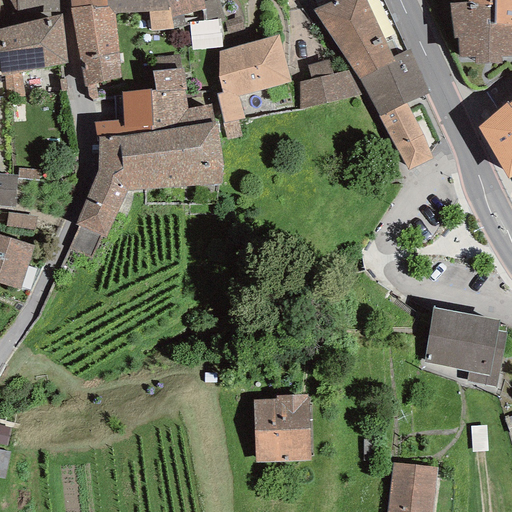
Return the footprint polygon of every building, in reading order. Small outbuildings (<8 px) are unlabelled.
[(9,0),(16,12),(60,11),(59,0),(9,0)] [(106,0),(107,7),(114,14),(148,12),(151,31),(173,29),(170,7),(167,8),(166,0),(106,0)] [(166,0),(167,8),(170,7),(173,29),(189,25),(189,23),(203,21),(201,10),(205,9),(203,0),(166,0)] [(365,0),(334,0),(313,10),(358,79),(394,62),(392,57),(365,0)] [(468,1),(449,4),(453,38),(458,39),(458,57),(474,58),(475,64),(501,64),(502,57),(511,56),(511,0),(494,0),(494,5),(478,5),(468,1)] [(118,54),(114,14),(107,7),(91,8),(91,5),(70,7),(80,63),(118,54)] [(67,63),(62,14),(0,29),(0,67),(1,77),(5,76),(21,72),(67,63)] [(244,30),(240,16),(224,20),(228,34),(244,30)] [(222,47),(219,19),(203,21),(189,23),(189,25),(192,50),(222,47)] [(216,94),(224,123),(244,118),(238,96),(291,82),(279,35),(218,52),(218,77),(222,93),(216,94)] [(406,104),(429,93),(409,49),(392,57),(394,62),(358,79),(378,116),(406,104)] [(80,63),(84,87),(86,86),(88,96),(93,99),(122,94),(121,92),(121,77),(118,54),(80,63)] [(180,68),(179,55),(153,58),(155,71),(180,68)] [(329,60),(307,66),(311,80),(332,74),(329,60)] [(155,71),(152,71),(156,91),(150,92),(152,132),(160,131),(214,122),(211,104),(187,109),(184,90),(186,90),(183,68),(180,68),(155,71)] [(298,82),(299,110),(362,94),(348,70),(332,74),(311,80),(298,82)] [(7,98),(24,97),(21,72),(5,76),(7,98)] [(150,92),(150,89),(121,92),(122,94),(122,119),(94,123),(97,137),(152,132),(150,92)] [(478,127),(508,179),(511,175),(511,102),(509,105),(506,103),(478,127)] [(378,116),(408,170),(432,159),(406,104),(378,116)] [(214,122),(160,131),(163,188),(225,182),(216,122),(214,122)] [(100,236),(106,238),(126,191),(163,188),(160,131),(152,132),(97,137),(97,169),(75,225),(80,227),(100,236)] [(40,170),(18,168),(17,178),(39,180),(40,170)] [(0,205),(14,207),(17,176),(0,174),(0,205)] [(36,217),(8,213),(6,226),(34,230),(36,217)] [(69,249),(90,258),(100,236),(80,227),(69,249)] [(0,235),(0,284),(19,290),(33,246),(0,235)] [(432,308),(424,362),(468,372),(489,376),(497,332),(499,320),(432,308)] [(468,372),(466,381),(494,386),(505,333),(497,332),(489,376),(468,372)] [(253,400),(255,462),(310,461),(309,398),(307,398),(307,395),(276,396),(276,399),(253,400)] [(10,428),(0,425),(0,444),(6,446),(10,428)] [(10,452),(0,450),(0,477),(5,479),(10,452)] [(392,463),(386,511),(431,511),(437,467),(392,463)]
